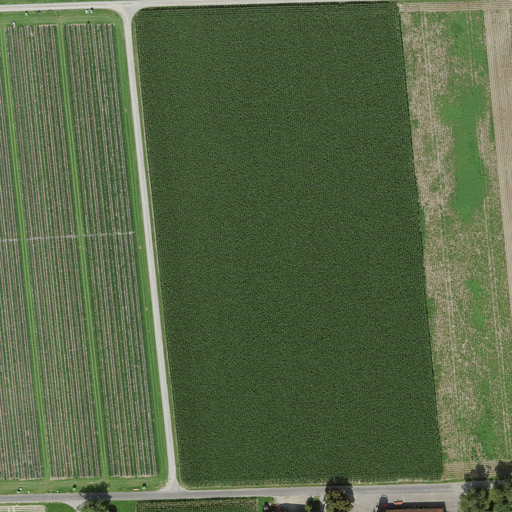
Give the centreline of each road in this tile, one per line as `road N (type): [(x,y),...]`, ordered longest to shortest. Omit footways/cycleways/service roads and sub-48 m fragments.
road 1 (unclassified): [(511,484),(0,500)]
road 2 (track): [(175,495),(126,5)]
road 3 (track): [(0,9),(298,0)]
